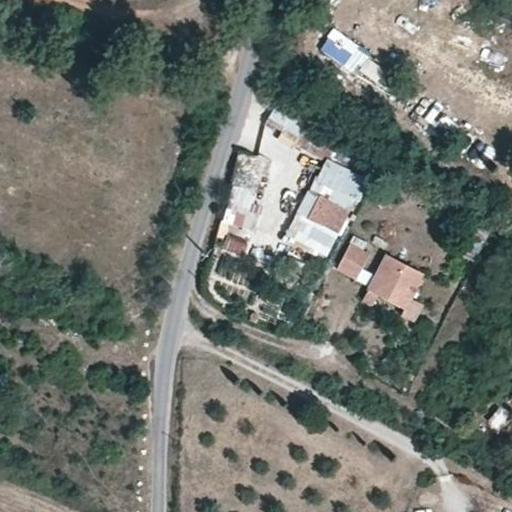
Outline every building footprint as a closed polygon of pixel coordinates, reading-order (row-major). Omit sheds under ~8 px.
[(327,36),(320,50),(351,66),(358,53),(327,36)] [(352,79),(383,98),(397,75),(366,56),(352,79)] [(328,159),(339,143),(305,124),(296,139),(328,159)] [(253,227),(258,189),(231,186),(226,223),(253,227)] [(338,231),(348,211),(319,196),(314,207),(309,217),(338,231)] [(363,268),(370,252),(351,243),(337,269),(357,279),(363,268)] [(404,244),(396,260),(419,272),(427,256),(404,244)] [(411,297),(423,273),(419,272),(396,260),(386,255),(376,274),(370,287),(364,299),(373,304),(379,292),(392,299),(405,305),(401,313),(414,320),(422,304),(411,297)] [(376,274),(363,268),(357,279),(370,287),(376,274)]
